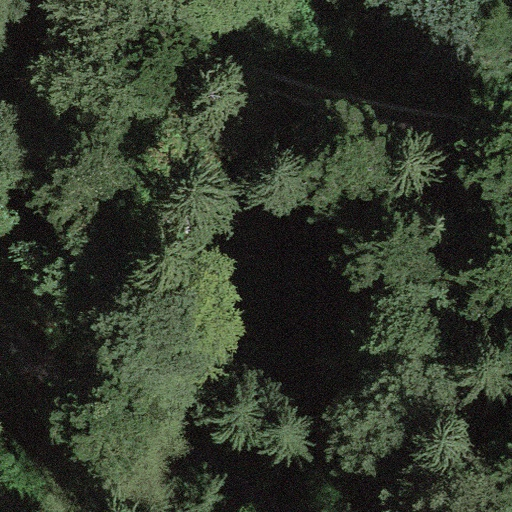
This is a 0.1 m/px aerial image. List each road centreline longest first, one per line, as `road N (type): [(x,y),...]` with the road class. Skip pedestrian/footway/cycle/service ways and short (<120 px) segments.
road 1 (track): [(511,133),(300,94),(94,17),(75,0)]
road 2 (track): [(0,336),(262,511)]
